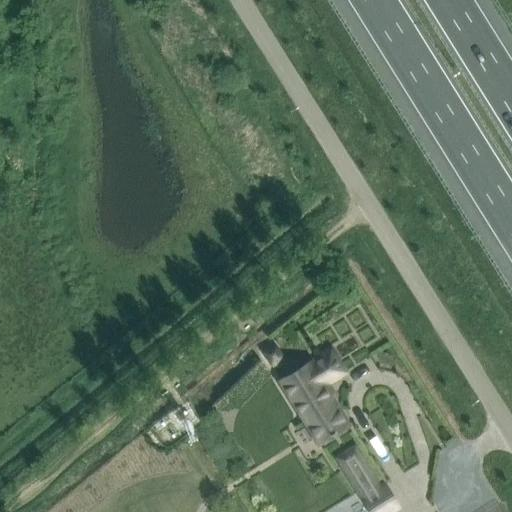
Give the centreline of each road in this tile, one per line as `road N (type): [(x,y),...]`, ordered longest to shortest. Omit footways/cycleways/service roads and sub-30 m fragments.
road 1 (unclassified): [(511,425),(246,0)]
road 2 (track): [(0,495),(377,206)]
road 3 (motorway): [(384,0),(511,205)]
